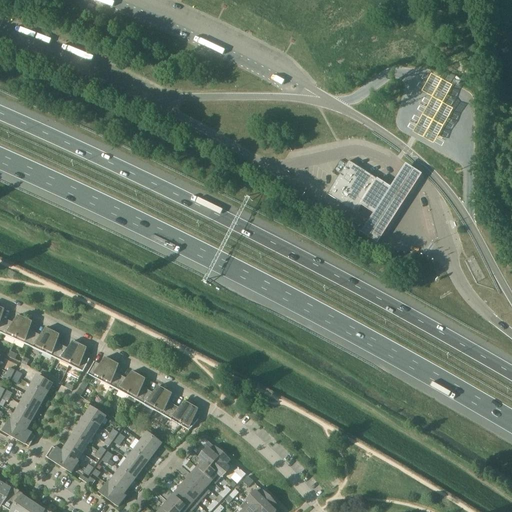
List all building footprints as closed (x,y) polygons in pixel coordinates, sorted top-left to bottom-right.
[(349,161),(327,194),(356,213),(378,179),(349,161)] [(373,211),(361,230),(377,240),(419,172),(404,162),(389,186),(378,179),(362,205),(373,211)] [(12,325),(7,323),(2,334),(16,340),(25,319),(18,315),(12,325)] [(16,340),(29,347),(34,335),(29,333),(32,322),(25,319),(16,340)] [(29,347),(43,353),(53,332),(45,328),(39,337),(34,335),(29,347)] [(60,335),(53,332),(43,353),(56,359),(61,348),(56,345),(60,335)] [(56,359),(70,366),(80,345),(73,341),(67,350),(61,348),(56,359)] [(80,345),(70,366),(83,373),(90,360),(89,359),(88,361),(83,359),(87,348),(80,345)] [(24,357),(21,363),(26,366),(29,360),(24,357)] [(88,375),(101,382),(112,361),(105,357),(99,367),(94,364),(95,362),(94,362),(88,375)] [(119,365),(112,361),(101,382),(114,389),(120,378),(115,375),(119,365)] [(40,374),(48,378),(50,374),(42,370),(40,374)] [(114,389),(128,396),(139,375),(132,372),(125,381),(120,378),(114,389)] [(128,396),(141,403),(147,392),(142,389),(146,379),(139,375),(128,396)] [(37,376),(32,386),(46,394),(48,391),(48,392),(52,384),(37,376)] [(46,394),(32,386),(26,395),(41,404),(45,397),(46,394)] [(141,403),(150,408),(154,411),(165,390),(158,386),(152,395),(147,392),(141,403)] [(154,411),(167,418),(173,407),(168,404),(172,394),(165,390),(154,411)] [(26,395),(21,405),(36,413),(37,410),(38,411),(41,404),(26,395)] [(167,418),(180,426),(192,405),(185,401),(178,410),(173,407),(167,418)] [(36,413),(21,405),(16,414),(31,423),(35,416),(34,415),(36,413)] [(198,409),(192,405),(180,426),(189,431),(199,420),(198,420),(197,421),(194,419),(198,409)] [(91,407),(90,408),(86,415),(87,415),(85,417),(99,426),(105,417),(91,407)] [(10,423),(22,430),(25,432),(25,431),(26,429),(27,429),(31,423),(16,414),(11,423),(10,423)] [(79,426),(93,436),(99,426),(85,417),(83,420),(79,426)] [(10,423),(11,423),(9,422),(3,432),(16,440),(22,430),(10,423)] [(73,436),(87,445),(93,436),(79,426),(74,433),(75,433),(73,436)] [(22,430),(16,440),(29,447),(35,437),(25,431),(25,432),(22,430)] [(148,433),(141,442),(155,453),(160,447),(159,446),(161,443),(148,433)] [(71,438),(67,444),(82,454),(87,445),(73,436),(72,438),(71,438)] [(150,459),(155,453),(141,442),(134,451),(148,461),(150,459)] [(76,463),(76,462),(82,454),(67,444),(63,451),(62,453),(62,454),(65,456),(76,463)] [(59,465),(65,456),(62,454),(62,453),(52,447),(46,457),(59,465)] [(203,461),(211,468),(223,454),(215,448),(211,452),(208,449),(199,458),(203,462),(203,461)] [(134,451),(128,460),(142,470),(147,464),(146,464),(148,461),(134,451)] [(230,461),(223,454),(211,468),(218,474),(222,478),(230,468),(226,465),(230,461)] [(65,456),(59,465),(72,474),(78,463),(76,462),(76,463),(65,456)] [(137,477),(142,470),(128,460),(121,468),(135,478),(137,476),(137,477)] [(203,461),(203,462),(197,468),(212,481),(216,484),(222,478),(218,474),(211,468),(203,461)] [(133,481),(135,478),(121,468),(115,477),(129,488),(134,481),(133,481)] [(191,475),(206,488),(212,481),(197,468),(191,475)] [(235,473),(242,479),(246,475),(238,468),(234,472),(235,473)] [(235,473),(231,478),(237,484),(242,479),(235,473)] [(206,488),(191,475),(185,482),(204,498),(210,492),(206,488)] [(248,487),(254,482),(248,476),(243,482),(248,487)] [(86,483),(91,487),(95,481),(90,477),(86,483)] [(115,477),(109,485),(108,486),(122,496),(122,495),(124,493),(124,494),(129,488),(115,477)] [(179,488),(198,505),(204,498),(185,482),(179,488)] [(0,506),(1,507),(2,506),(1,505),(10,490),(8,489),(6,487),(0,483),(0,506)] [(126,498),(122,495),(122,496),(108,486),(109,485),(107,484),(100,493),(118,508),(126,498)] [(12,511),(22,497),(24,498),(25,496),(24,495),(20,492),(18,491),(12,487),(10,486),(8,489),(10,490),(1,505),(2,506),(11,511),(12,511)] [(198,505),(179,488),(173,495),(192,511),(198,505)] [(246,501),(250,504),(257,511),(270,498),(263,491),(259,488),(256,492),(246,501)] [(235,490),(229,496),(233,500),(239,493),(235,490)] [(178,511),(191,511),(192,511),(173,495),(167,502),(178,511)] [(26,500),(24,498),(22,497),(12,511),(11,511),(27,511),(33,504),(26,499),(26,500)] [(277,505),(270,498),(257,511),(277,511),(280,509),(277,506),(277,505)] [(245,511),(257,511),(250,504),(246,501),(240,507),(244,510),(245,511)] [(178,511),(167,502),(162,509),(165,511),(178,511)]
